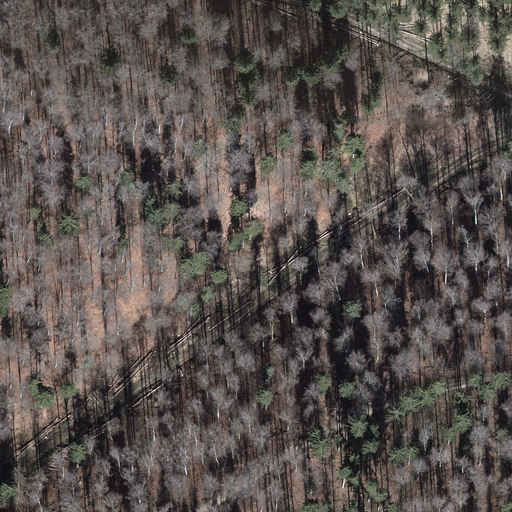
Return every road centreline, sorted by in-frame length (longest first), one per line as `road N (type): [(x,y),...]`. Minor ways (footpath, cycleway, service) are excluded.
road 1 (track): [(511,140),(489,146),(0,478)]
road 2 (track): [(198,511),(328,425),(443,385),(511,378)]
road 3 (track): [(511,90),(302,0)]
